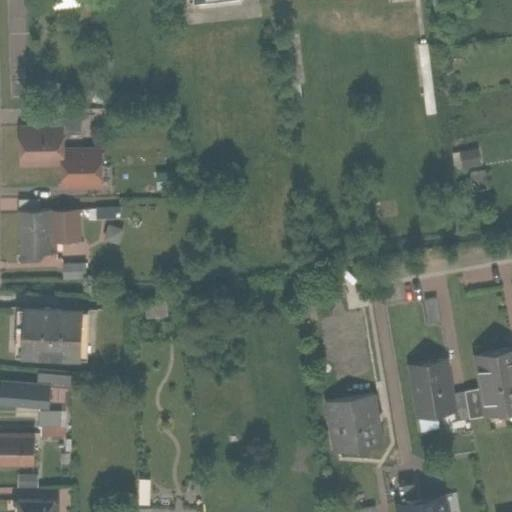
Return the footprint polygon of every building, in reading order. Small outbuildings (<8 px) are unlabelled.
[(38,0),(39,12),(82,9),(81,0),(38,0)] [(180,0),(182,12),(239,6),(237,0),(180,0)] [(470,43),(460,46),(462,55),(472,52),(470,43)] [(415,51),(424,120),(435,119),(426,50),(415,51)] [(61,131),(61,140),(79,140),(79,115),(52,115),(53,131),(61,131)] [(53,131),(18,132),(18,168),(62,168),(62,158),(61,140),(61,131),(53,131)] [(459,172),(478,170),(476,155),(457,158),(459,172)] [(62,158),(62,168),(62,191),(100,190),(99,158),(62,158)] [(101,215),(121,215),(121,205),(101,206),(101,215)] [(73,217),(16,218),(17,255),(54,254),(55,260),(74,260),(73,217)] [(91,222),(91,234),(110,233),(110,227),(114,227),(114,221),(91,222)] [(227,232),(226,223),(217,223),(217,232),(227,232)] [(89,262),(64,263),(64,278),(90,278),(89,262)] [(147,318),(168,316),(167,303),(145,305),(147,318)] [(21,358),(80,360),(82,307),(23,305),(21,358)] [(511,412),(511,359),(511,350),(468,357),(473,391),(478,418),(511,412)] [(452,418),(448,396),(443,361),(403,368),(413,424),(452,418)] [(36,384),(51,385),(71,386),(72,376),(37,373),(36,384)] [(0,397),(0,405),(49,410),(51,385),(36,384),(1,381),(0,397)] [(478,418),(473,391),(461,394),(465,420),(478,418)] [(465,420),(461,394),(448,396),(452,418),(453,422),(465,420)] [(378,446),(370,397),(320,405),(328,454),(378,446)] [(65,411),(40,411),(40,436),(65,436),(65,411)] [(0,465),(34,466),(34,434),(0,433),(0,465)] [(37,476),(19,476),(19,487),(37,487),(37,476)] [(448,511),(446,494),(395,502),(396,511),(448,511)]
